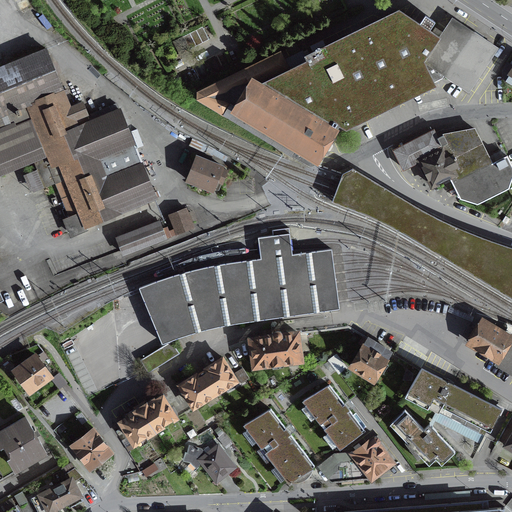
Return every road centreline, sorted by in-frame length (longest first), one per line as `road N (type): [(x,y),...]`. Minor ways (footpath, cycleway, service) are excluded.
road 1 (residential): [(370,148),(239,205),(177,196)]
road 2 (residential): [(511,481),(312,495)]
road 3 (residential): [(312,495),(113,504)]
road 4 (residential): [(370,148),(411,194),(511,238)]
road 5 (residential): [(511,110),(437,117),(370,148)]
